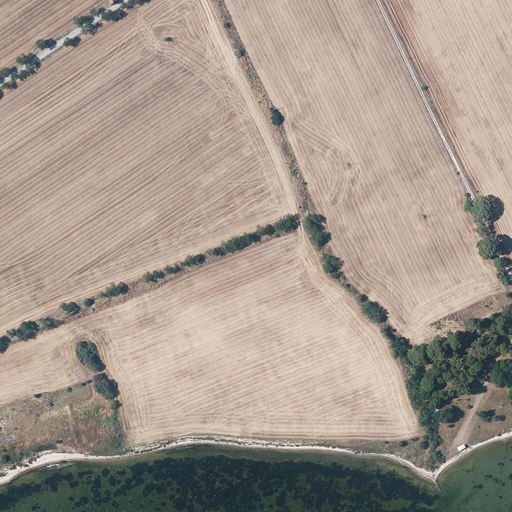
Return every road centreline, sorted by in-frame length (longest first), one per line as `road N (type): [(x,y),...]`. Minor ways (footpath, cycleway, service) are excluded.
road 1 (track): [(0,344),(312,217)]
road 2 (track): [(378,0),(511,280)]
road 3 (track): [(432,460),(414,380),(382,323),(333,268),(312,217)]
road 4 (track): [(312,217),(220,0)]
road 5 (unclassified): [(121,0),(0,81)]
